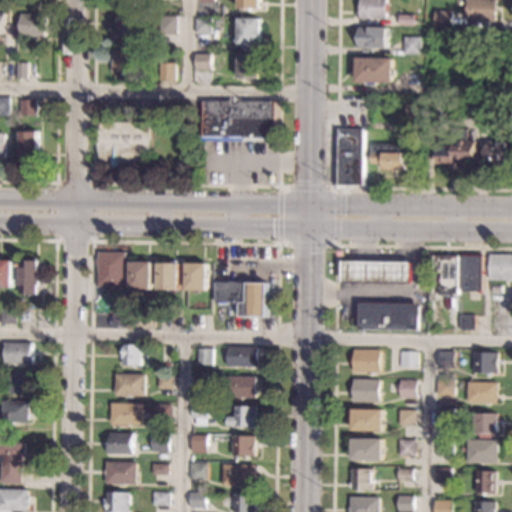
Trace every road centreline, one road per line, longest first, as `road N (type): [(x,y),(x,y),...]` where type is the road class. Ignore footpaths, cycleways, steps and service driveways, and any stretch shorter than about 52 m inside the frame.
road 1 (residential): [(70,511),(75,0)]
road 2 (tertiary): [(0,219),(309,225)]
road 3 (tertiary): [(309,207),(0,201)]
road 4 (tertiary): [(305,511),(309,225)]
road 5 (tertiary): [(309,225),(310,0)]
road 6 (tertiary): [(309,225),(511,229)]
road 7 (tertiary): [(511,207),(309,207)]
